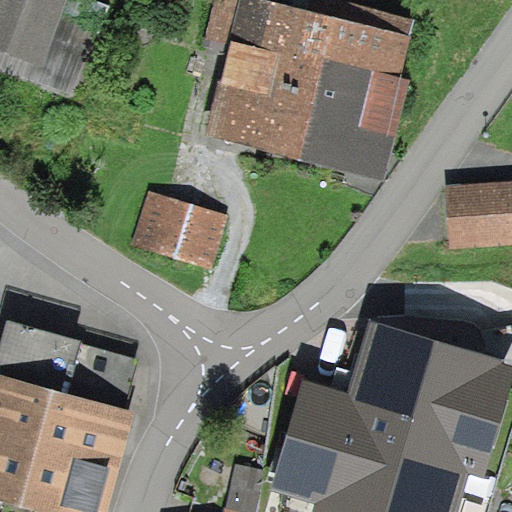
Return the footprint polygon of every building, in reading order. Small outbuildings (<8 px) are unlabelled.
[(0,0),(0,45),(37,60),(59,0),(0,0)] [(231,133),(276,145),(299,52),(307,18),(232,0),(219,0),(210,35),(235,42),(214,126),(232,131),(231,133)] [(311,0),(307,18),(299,52),(276,145),(380,169),(403,82),(384,76),(393,43),(405,47),(411,23),(321,0),(311,0)] [(511,187),(459,191),(462,241),(511,237),(511,187)] [(210,266),(222,227),(169,210),(173,200),(151,193),(134,243),(210,266)] [(511,301),(478,292),(453,378),(503,393),(511,361),(511,301)] [(9,323),(0,353),(0,485),(93,511),(134,363),(9,323)] [(300,511),(346,511),(346,509),(302,502),(300,511)]
